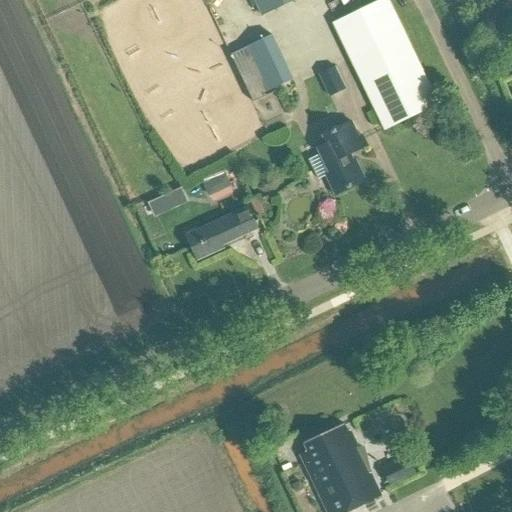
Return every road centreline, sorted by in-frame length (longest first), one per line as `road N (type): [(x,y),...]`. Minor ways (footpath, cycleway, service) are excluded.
road 1 (tertiary): [(0,432),(511,192)]
road 2 (unclassified): [(421,0),(511,191)]
